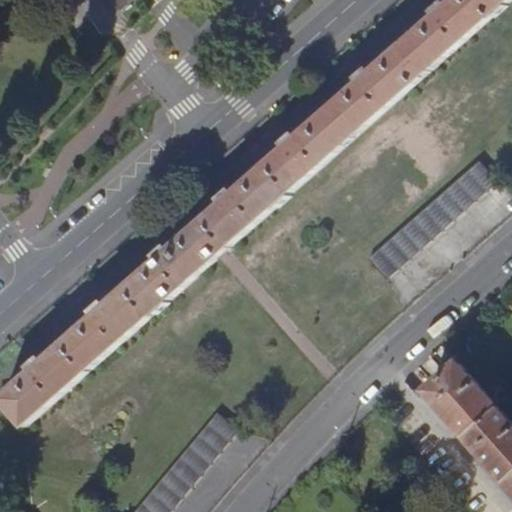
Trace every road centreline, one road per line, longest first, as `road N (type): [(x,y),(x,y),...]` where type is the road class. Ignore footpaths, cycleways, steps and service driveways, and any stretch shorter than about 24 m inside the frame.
road 1 (tertiary): [(357,0),(0,315)]
road 2 (residential): [(511,251),(382,364),(249,511)]
